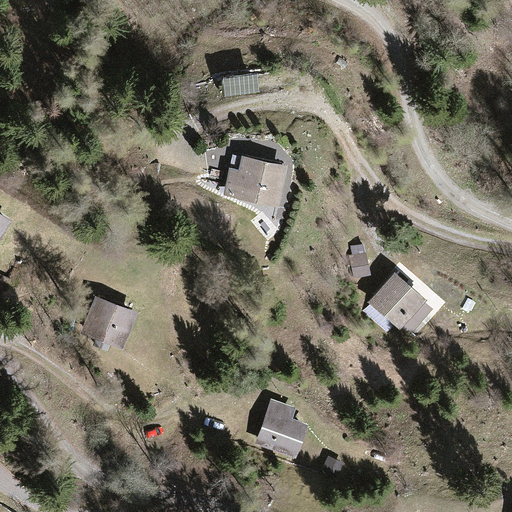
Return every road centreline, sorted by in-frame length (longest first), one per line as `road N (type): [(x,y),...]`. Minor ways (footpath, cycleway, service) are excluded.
road 1 (track): [(199,165),(181,151),(192,119),(251,103),(313,110),(362,183),(391,208),(464,242),(511,250)]
road 2 (track): [(344,0),(388,31),(433,171),(511,227)]
road 3 (track): [(0,369),(116,489),(222,511)]
